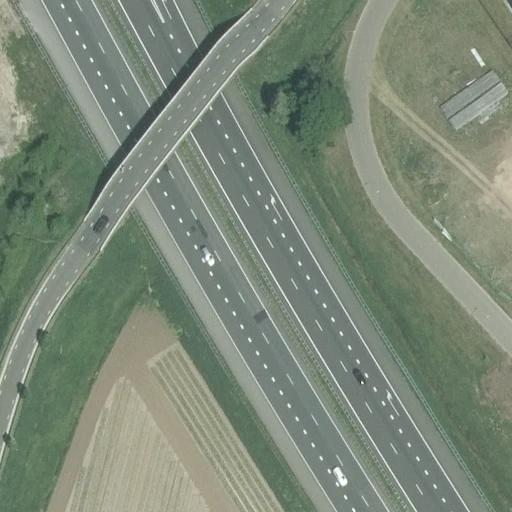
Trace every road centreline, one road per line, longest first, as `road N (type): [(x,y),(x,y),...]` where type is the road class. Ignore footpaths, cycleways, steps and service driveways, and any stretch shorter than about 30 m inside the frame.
road 1 (motorway): [(76,0),(371,511)]
road 2 (motorway): [(435,511),(152,32)]
road 3 (unclassified): [(0,427),(45,303),(282,0)]
road 4 (unclassified): [(511,347),(469,307),(377,191),(354,126),(358,46),(383,0)]
